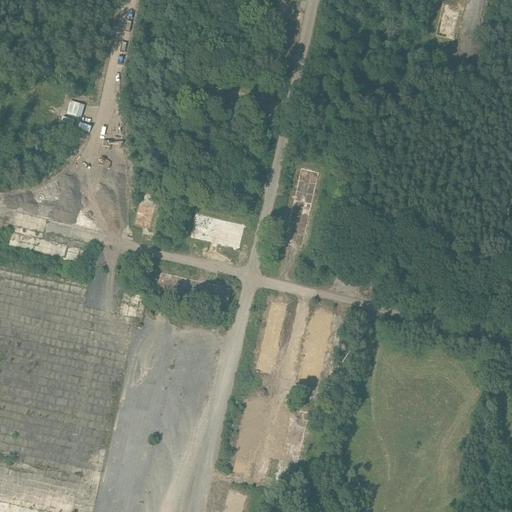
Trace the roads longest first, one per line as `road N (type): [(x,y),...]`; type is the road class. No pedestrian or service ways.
road 1 (track): [(316,0),(253,274)]
road 2 (track): [(130,0),(105,139),(53,200),(0,209)]
road 3 (track): [(253,274),(511,340)]
road 4 (track): [(5,209),(253,274)]
road 5 (track): [(253,274),(199,511)]
